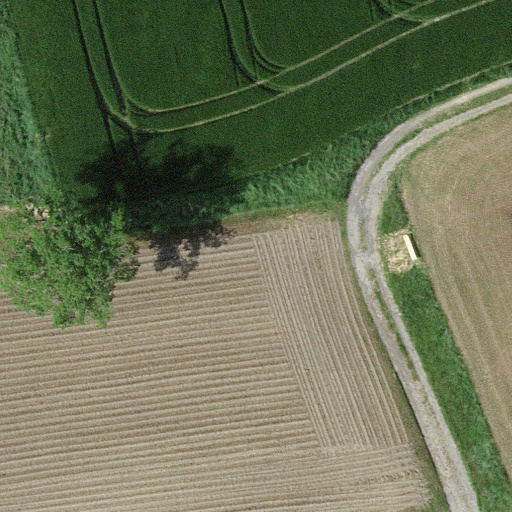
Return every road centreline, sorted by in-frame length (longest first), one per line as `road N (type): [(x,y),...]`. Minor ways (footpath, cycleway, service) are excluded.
road 1 (track): [(172,196),(338,176),(460,511)]
road 2 (track): [(511,61),(418,106),(338,176)]
